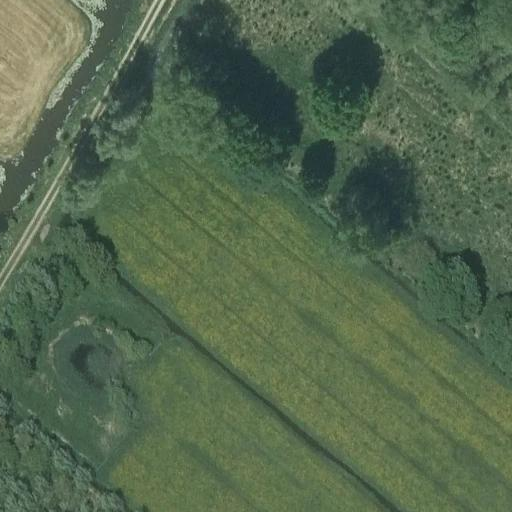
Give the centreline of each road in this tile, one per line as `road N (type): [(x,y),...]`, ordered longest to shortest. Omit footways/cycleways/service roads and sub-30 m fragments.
road 1 (track): [(0,279),(160,0)]
road 2 (track): [(108,468),(36,408),(30,373),(48,331),(78,310),(73,282),(22,241)]
